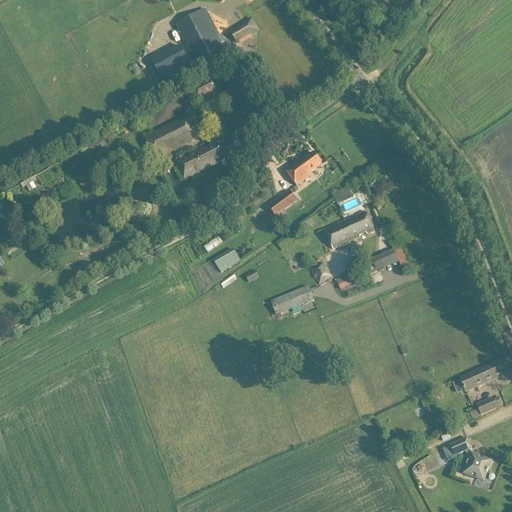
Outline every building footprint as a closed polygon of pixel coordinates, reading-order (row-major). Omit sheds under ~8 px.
[(199,65),(226,51),(204,11),(178,26),(199,65)] [(231,32),(237,43),(251,35),(245,24),(231,32)] [(189,71),(177,47),(152,60),(164,83),(189,71)] [(228,75),(236,78),(239,69),(231,66),(228,75)] [(211,80),(194,89),(200,99),(216,91),(211,80)] [(195,139),(186,119),(146,139),(155,159),(195,139)] [(114,132),(67,159),(70,165),(118,138),(114,132)] [(231,156),(222,139),(176,162),(184,179),(190,177),(231,156)] [(285,171),(297,187),(312,176),(310,174),(322,165),(314,154),(302,163),(300,160),(285,171)] [(395,164),(392,173),(400,175),(402,166),(395,164)] [(25,183),(30,192),(38,187),(33,178),(25,183)] [(341,204),(339,199),(350,191),(347,187),(334,198),(336,201),(338,205),(341,204)] [(276,217),(297,201),(290,192),(268,208),(276,217)] [(345,221),(354,241),(360,238),(359,235),(365,232),(367,235),(374,232),(366,212),(345,221)] [(333,250),(354,241),(345,221),(325,230),(333,250)] [(220,237),(204,246),(208,253),(224,244),(220,237)] [(233,250),(213,262),(221,275),(241,263),(233,250)] [(372,262),(365,265),(370,276),(382,270),(377,258),(371,261),(372,262)] [(322,264),(311,271),(319,285),(331,278),(322,264)] [(255,270),(245,276),(248,284),(259,278),(255,270)] [(346,277),(337,281),(341,290),(357,282),(353,274),(351,275),(346,277)] [(308,287),(271,303),(277,316),(314,301),(308,287)] [(504,359),(460,379),(465,392),(510,373),(504,359)] [(472,420),(481,416),(497,409),(493,399),(477,406),(478,410),(470,413),(472,420)] [(443,412),(435,420),(440,425),(448,418),(443,412)] [(465,451),(469,459),(463,473),(483,482),(491,461),(471,453),(470,449),(472,448),(467,438),(450,446),(450,447),(443,450),(448,462),(458,458),(456,455),(465,451)]
